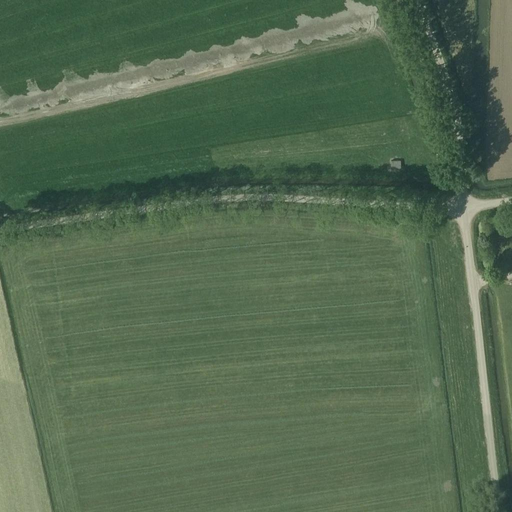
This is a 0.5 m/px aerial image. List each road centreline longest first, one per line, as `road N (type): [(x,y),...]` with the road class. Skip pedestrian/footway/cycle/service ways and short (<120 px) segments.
road 1 (unclassified): [(463,207),(244,198),(0,229)]
road 2 (unclassified): [(499,511),(463,207)]
road 3 (unclassified): [(463,207),(451,102),(417,0)]
